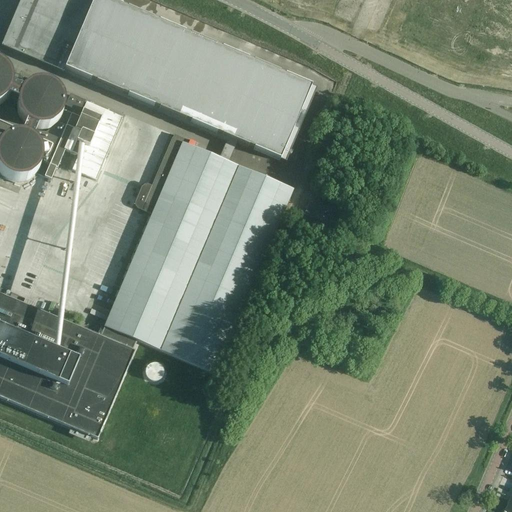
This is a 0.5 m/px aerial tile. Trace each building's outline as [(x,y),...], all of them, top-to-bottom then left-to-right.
[(20,0),(0,48),(60,73),(225,143),(223,148),(219,159),(228,163),(233,152),(237,143),(279,161),(285,163),(316,90),(309,87),(102,0),(20,0)] [(0,106),(3,105),(8,100),(9,97),(11,93),(12,88),(11,81),(9,74),(4,68),(0,65),(0,106)] [(36,84),(30,85),(25,88),(20,93),(17,98),(15,104),(15,110),(17,116),(20,122),(24,126),(30,129),(32,130),(35,131),(38,131),(40,131),(46,130),(52,127),(57,122),(61,117),(62,111),(63,105),(61,99),(58,93),(54,89),(48,86),(42,84),(36,84)] [(28,131),(26,137),(39,145),(43,162),(39,172),(38,175),(44,178),(51,180),(56,169),(57,169),(65,151),(77,156),(72,171),(78,173),(98,124),(101,117),(83,109),(85,103),(86,101),(70,94),(63,111),(62,113),(62,115),(61,117),(60,119),(59,121),(57,126),(46,134),(28,131)] [(90,143),(78,173),(95,181),(116,132),(122,118),(85,103),(83,109),(101,117),(98,124),(90,143)] [(4,107),(0,108),(0,139),(1,140),(22,130),(15,111),(4,107)] [(219,159),(182,143),(183,139),(173,135),(151,187),(147,186),(144,186),(141,188),(134,204),(135,208),(137,210),(150,216),(103,327),(104,328),(101,338),(0,295),(0,399),(97,440),(134,352),(132,352),(137,342),(158,351),(214,375),(293,190),(236,166),(228,163),(219,159)] [(7,180),(11,182),(16,183),(21,182),(26,181),(31,179),(35,176),(37,173),(40,168),(41,162),(41,156),(40,150),(36,145),(32,140),(27,137),(22,136),(17,136),(12,137),(7,138),(3,141),(0,144),(0,174),(2,177),(7,180)] [(309,203),(304,215),(325,224),(330,212),(309,203)] [(152,387),(156,387),(160,386),(163,383),(165,380),(166,376),(166,372),(165,368),(162,365),(158,363),(154,363),(150,363),(147,365),(144,368),(142,372),(142,376),(143,380),(145,383),(148,386),(152,387)]
